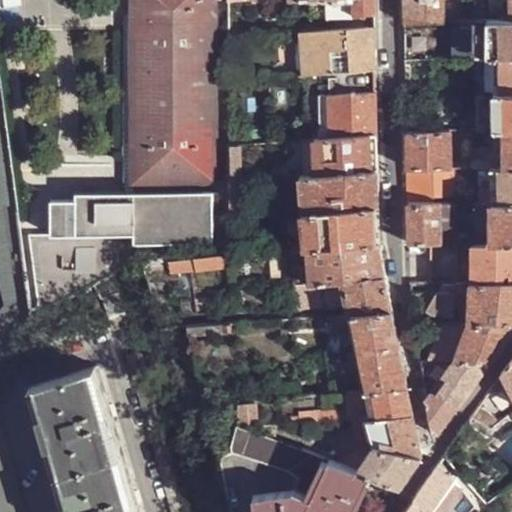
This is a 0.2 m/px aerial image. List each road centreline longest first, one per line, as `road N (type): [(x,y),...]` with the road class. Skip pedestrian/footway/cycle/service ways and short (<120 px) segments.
road 1 (residential): [(392,0),(397,290)]
road 2 (residential): [(511,347),(412,485)]
